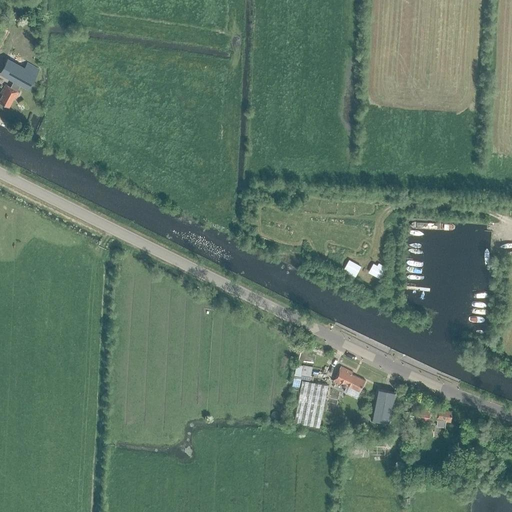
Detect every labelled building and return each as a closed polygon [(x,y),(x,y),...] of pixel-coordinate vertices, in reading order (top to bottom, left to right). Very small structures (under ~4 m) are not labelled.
[(35,75),(8,60),(0,74),(0,75),(13,82),(10,88),(5,85),(0,94),(2,96),(0,99),(0,103),(8,108),(14,98),(15,99),(19,93),(16,91),(19,86),(27,90),(35,75)] [(348,273),(355,277),(361,267),(354,263),(349,271),(348,273)] [(378,266),(373,274),(380,278),(386,268),(379,263),(378,266)] [(297,364),(295,372),(293,386),(299,387),(301,379),(313,381),(314,376),(311,376),(313,367),(297,364)] [(333,382),(346,388),(347,386),(360,392),(366,381),(352,375),(353,373),(341,367),(333,382)] [(303,380),(294,422),(320,427),(328,385),(303,380)] [(360,392),(347,386),(346,388),(344,392),(357,398),(360,392)] [(377,389),(371,420),(391,424),(398,393),(377,389)] [(403,418),(408,418),(407,424),(401,424),(401,427),(409,427),(408,449),(419,450),(420,431),(425,432),(425,427),(415,426),(416,419),(430,420),(430,419),(438,421),(437,426),(445,427),(446,422),(451,423),(453,412),(445,411),(445,409),(431,407),(431,409),(417,407),(416,412),(403,411),(403,418)]
